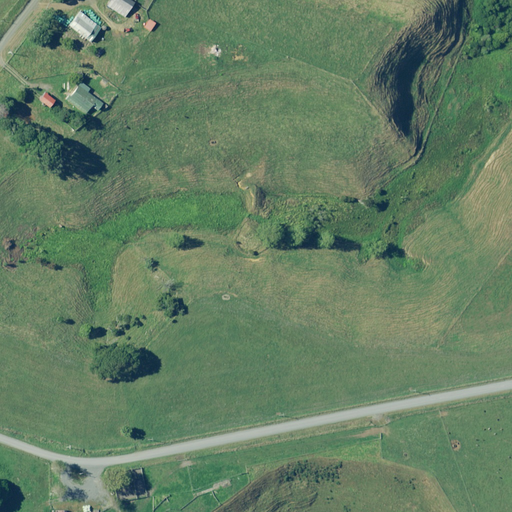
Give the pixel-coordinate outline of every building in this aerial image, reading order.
[(132,7),(121,0),(110,0),(107,5),(125,17),(132,7)] [(150,0),(135,0),(134,3),(146,9),(150,0)] [(89,18),(79,12),(69,26),(91,42),(101,28),(99,26),(89,18)] [(144,27),(146,28),(141,35),(144,37),(149,30),(150,31),(155,23),(149,19),(144,27)] [(104,100),(81,81),(67,100),(84,114),(90,106),(96,110),(103,102),(104,100)] [(38,99),(42,103),(41,104),(44,107),(46,105),(50,109),(56,101),(45,92),(38,99)]
